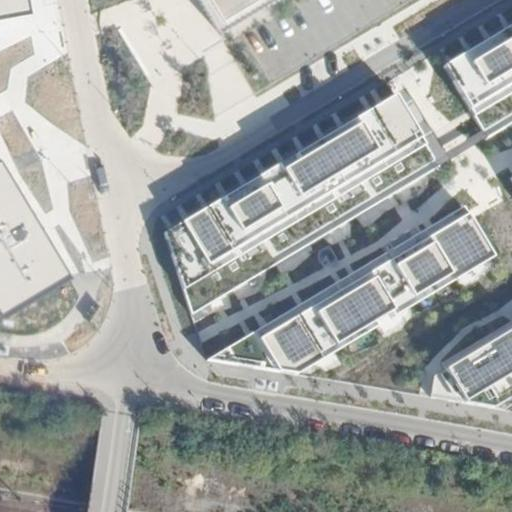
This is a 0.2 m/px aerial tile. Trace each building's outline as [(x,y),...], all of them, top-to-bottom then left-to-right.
[(0,0),(0,16),(28,12),(25,0),(0,0)] [(197,0),(215,30),(217,34),(273,0),(197,0)] [(511,24),(473,46),(511,110),(511,24)] [(511,119),(511,110),(473,46),(423,77),(462,148),(511,119)] [(425,174),(386,100),(323,138),(361,214),(425,174)] [(230,194),(269,268),(361,214),(323,138),(313,144),(230,194)] [(0,311),(66,272),(0,163),(0,162),(0,311)] [(189,315),(269,268),(230,194),(166,234),(174,265),(189,315)] [(464,208),(376,261),(404,309),(494,257),(464,208)] [(376,261),(312,300),(340,349),(404,309),(376,261)] [(312,300),(229,349),(204,363),(290,379),(340,349),(312,300)] [(511,331),(503,337),(511,351),(511,331)] [(511,351),(503,337),(424,385),(421,399),(496,412),(511,401),(511,351)]
